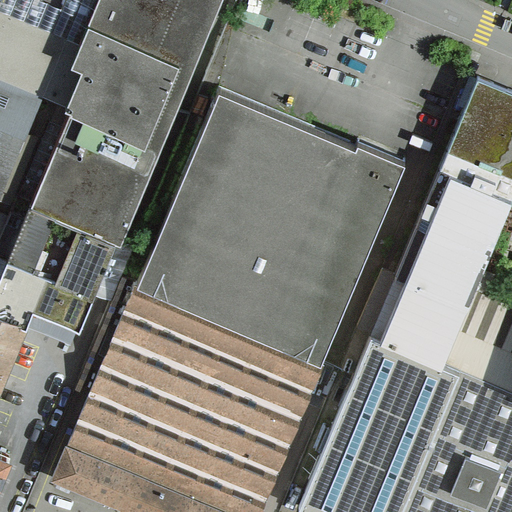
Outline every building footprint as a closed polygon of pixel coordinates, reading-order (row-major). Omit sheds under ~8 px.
[(0,0),(0,76),(47,95),(65,51),(84,59),(68,98),(73,103),(34,203),(124,239),(222,0),(75,0),(70,12),(40,0),(0,0)] [(511,86),(482,75),(446,165),(459,170),(390,334),(452,360),(511,384),(511,305),(480,293),(511,217),(511,86)] [(225,83),(61,469),(162,511),(259,511),(413,151),(364,131),(360,140),(225,83)] [(0,228),(36,136),(0,122),(0,228)] [(124,239),(34,203),(0,284),(0,308),(31,321),(37,306),(88,326),(124,239)] [(0,396),(31,321),(0,308),(0,396)] [(511,511),(511,389),(374,334),(305,506),(320,511),(511,511)] [(0,490),(16,451),(0,444),(0,490)]
